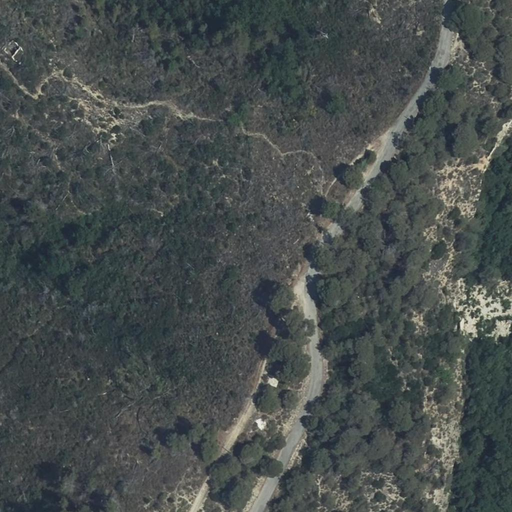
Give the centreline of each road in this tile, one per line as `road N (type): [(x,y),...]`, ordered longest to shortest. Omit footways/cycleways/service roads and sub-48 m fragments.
road 1 (unclassified): [(256,511),(309,415),(325,361),(328,265),(442,60),(447,0)]
road 2 (track): [(193,511),(252,399),(336,183),(407,122)]
